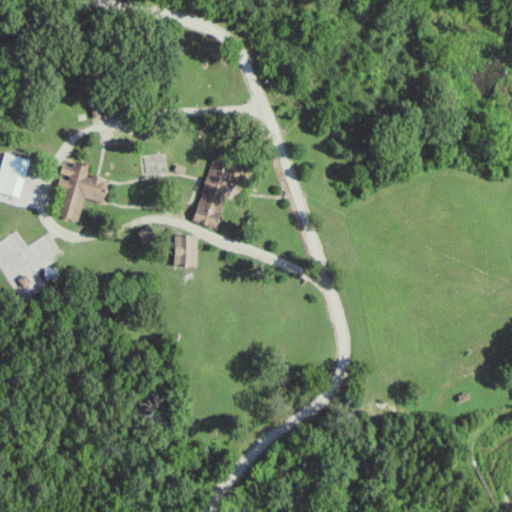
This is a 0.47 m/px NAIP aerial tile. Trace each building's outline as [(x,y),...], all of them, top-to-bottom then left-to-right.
[(0,174),(0,191),(23,197),(32,159),(5,153),(0,174)] [(217,227),(232,162),(213,157),(197,223),(217,227)] [(81,222),(87,198),(106,203),(110,185),(88,179),(91,167),(74,163),(73,168),(65,166),(63,175),(70,176),(69,180),(61,178),(58,190),(67,192),(61,217),(81,222)] [(138,232),(145,244),(159,236),(152,225),(138,232)] [(177,266),(200,266),(200,236),(177,236),(177,266)] [(46,280),(60,280),(59,267),(46,268),(46,280)]
